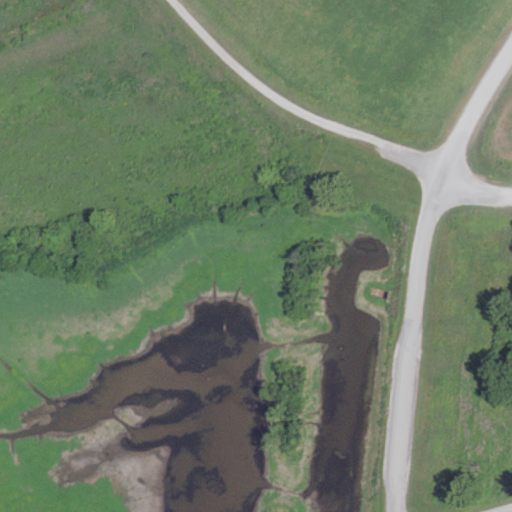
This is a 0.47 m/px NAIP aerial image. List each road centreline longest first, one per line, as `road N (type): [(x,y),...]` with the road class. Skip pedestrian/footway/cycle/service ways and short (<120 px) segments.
road 1 (residential): [(443,173),(421,258),(396,511)]
road 2 (residential): [(511,42),(443,173)]
